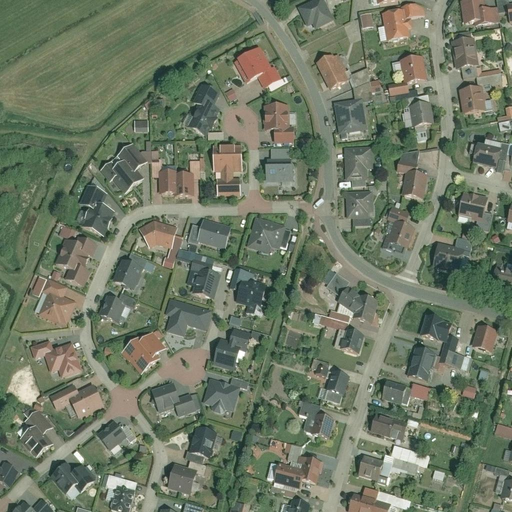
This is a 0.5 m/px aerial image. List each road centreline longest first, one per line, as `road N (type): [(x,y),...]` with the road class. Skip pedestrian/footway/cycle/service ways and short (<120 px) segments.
road 1 (residential): [(254,210),(162,210),(133,218),(121,231),(86,333),(93,360),(123,402)]
road 2 (residential): [(330,511),(403,288)]
road 3 (residential): [(251,0),(311,88),(328,161),(326,210)]
road 4 (residential): [(446,175),(435,47),(445,0)]
road 5 (residential): [(123,402),(0,508)]
road 6 (residential): [(123,402),(159,454),(147,511)]
road 7 (residential): [(403,288),(446,175)]
